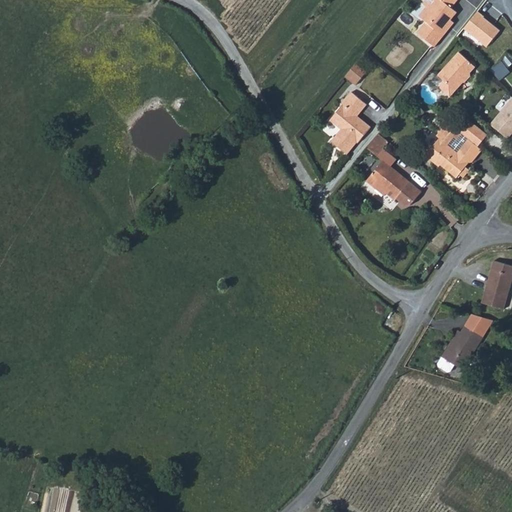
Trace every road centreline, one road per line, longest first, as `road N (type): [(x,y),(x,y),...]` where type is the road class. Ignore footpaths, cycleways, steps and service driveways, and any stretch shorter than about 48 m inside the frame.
road 1 (unclassified): [(186,0),(232,51),(343,246),(421,314)]
road 2 (tertiary): [(287,511),(318,481),(421,314)]
